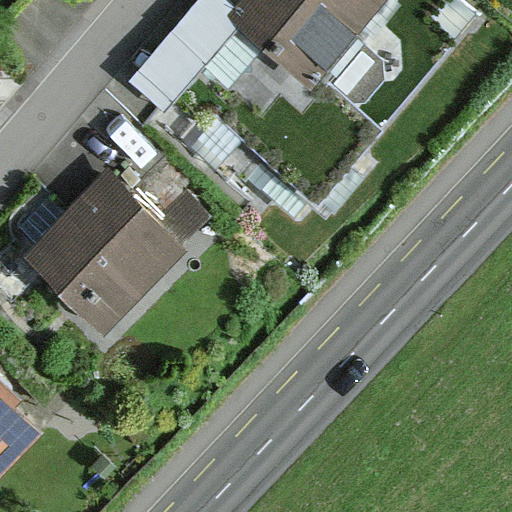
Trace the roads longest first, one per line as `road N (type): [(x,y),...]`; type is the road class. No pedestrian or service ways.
road 1 (secondary): [(203,511),(511,188)]
road 2 (residential): [(0,167),(143,0)]
